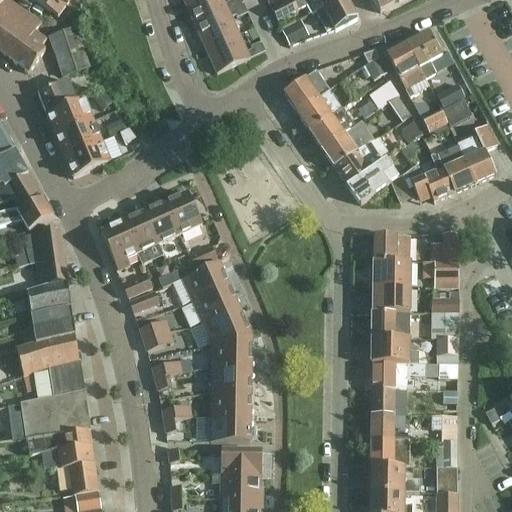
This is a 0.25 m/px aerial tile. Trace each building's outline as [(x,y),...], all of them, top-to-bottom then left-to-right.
[(15,0),(19,2),(20,2),(30,9),(34,4),(51,15),(58,20),(71,0),(15,0)] [(195,0),(184,5),(195,29),(243,8),(239,0),(233,0),(229,2),(230,4),(225,7),(222,0),(195,0)] [(311,18),(316,15),(345,1),(344,0),(296,0),(270,14),(276,25),(307,9),(311,18)] [(370,0),(380,17),(409,1),(408,0),(370,0)] [(0,8),(0,55),(7,61),(23,39),(27,42),(33,34),(34,35),(35,35),(40,27),(41,26),(7,2),(5,1),(0,8)] [(334,31),(335,34),(335,35),(357,24),(345,1),(316,15),(326,35),(334,31)] [(195,29),(206,53),(240,38),(232,20),(236,18),(238,22),(248,17),(243,8),(195,29)] [(300,24),(282,33),(288,45),(289,47),(307,38),(300,24)] [(49,42),(62,80),(88,71),(75,33),(49,42)] [(29,77),(29,76),(45,54),(42,52),(46,43),(35,35),(34,35),(33,34),(27,42),(23,39),(7,61),(9,62),(29,77)] [(441,60),(429,36),(407,48),(422,77),(434,71),(431,66),(441,60)] [(240,38),(206,53),(218,78),(231,72),(237,69),(245,66),(247,64),(266,56),(262,46),(251,51),(252,53),(248,55),(240,38)] [(407,48),(386,59),(409,102),(414,99),(430,91),(425,83),(422,77),(407,48)] [(378,63),(374,55),(363,59),(369,68),(378,63)] [(378,63),(369,68),(365,70),(374,86),(387,78),(378,63)] [(283,97),(296,117),(329,95),(316,74),(283,97)] [(67,110),(87,102),(83,93),(72,97),(67,85),(38,97),(47,118),(66,110),(67,110)] [(377,113),(398,99),(389,86),(368,100),(377,113)] [(433,99),(440,113),(461,103),(464,101),(456,86),(433,99)] [(296,117),(309,135),(341,113),(329,95),(296,117)] [(410,120),(399,100),(390,106),(403,125),(410,120)] [(47,119),(56,140),(92,125),(83,104),(47,119)] [(425,105),(414,106),(422,121),(431,117),(425,105)] [(309,135),(322,153),(354,131),(341,112),(341,113),(309,135)] [(430,136),(448,127),(440,113),(431,117),(422,121),(430,136)] [(468,123),(474,133),(488,125),(483,115),(468,123)] [(101,145),(92,125),(56,140),(65,161),(101,145)] [(420,138),(413,125),(401,132),(408,145),(420,138)] [(354,131),(322,153),(335,172),(371,147),(373,145),(361,126),(354,131)] [(0,161),(15,155),(0,127),(0,161)] [(458,150),(475,188),(495,180),(485,156),(497,151),(488,130),(475,136),(477,140),(458,148),(458,150)] [(124,147),(135,142),(129,133),(120,137),(124,147)] [(335,172),(347,190),(384,165),(379,159),(386,154),(378,142),(373,145),(371,147),(335,172)] [(65,161),(74,183),(107,168),(110,166),(101,145),(65,161)] [(443,173),(454,197),(475,188),(458,150),(437,159),(438,162),(443,173)] [(5,191),(28,178),(15,155),(0,161),(0,189),(3,188),(5,191)] [(390,188),(398,183),(389,169),(392,167),(389,162),(384,165),(347,190),(360,209),(386,191),(390,188)] [(429,197),(433,204),(434,206),(454,197),(443,173),(438,162),(432,164),(436,172),(421,178),(417,170),(398,183),(390,188),(399,208),(413,202),(405,185),(409,184),(417,202),(429,197)] [(20,216),(43,203),(28,178),(5,191),(3,188),(0,189),(0,208),(12,204),(17,213),(18,212),(20,216)] [(166,207),(180,239),(202,229),(188,197),(166,207)] [(53,221),(43,203),(20,216),(18,212),(17,213),(4,215),(0,216),(0,229),(10,227),(23,224),(29,235),(53,221)] [(166,207),(144,216),(158,248),(180,239),(166,207)] [(123,226),(137,258),(142,269),(151,264),(147,254),(158,248),(144,216),(123,226)] [(127,262),(137,258),(123,226),(100,236),(118,275),(130,269),(127,262)] [(36,267),(37,277),(66,273),(60,231),(22,241),(30,268),(36,267)] [(434,246),(434,266),(442,266),(458,266),(458,239),(442,239),(442,246),(434,246)] [(409,266),(409,241),(373,240),(373,266),(409,266)] [(189,260),(195,273),(217,263),(211,251),(189,260)] [(373,266),(373,290),(410,290),(410,266),(409,266),(373,266)] [(434,286),(458,286),(458,266),(442,266),(434,266),(434,286)] [(182,283),(192,306),(229,290),(219,267),(188,281),(182,283)] [(171,277),(175,286),(182,283),(188,281),(184,272),(171,277)] [(46,289),(67,286),(68,286),(66,273),(37,277),(39,291),(40,292),(46,289)] [(162,292),(175,286),(171,277),(158,283),(162,292)] [(146,279),(122,290),(128,303),(152,292),(146,279)] [(71,311),(67,286),(46,289),(40,292),(39,291),(27,295),(31,319),(45,315),(71,311)] [(192,306),(202,328),(239,311),(229,290),(192,306)] [(410,290),(373,290),(372,316),(410,316),(410,290)] [(155,296),(129,307),(133,318),(159,308),(155,296)] [(432,316),(458,317),(458,304),(432,304),(432,316)] [(73,324),(71,311),(45,315),(31,319),(33,332),(73,324)] [(239,311),(202,328),(212,350),(252,341),(239,311)] [(372,317),(372,342),(410,343),(410,316),(372,316),(372,317)] [(432,343),(436,343),(458,343),(458,317),(432,316),(432,343)] [(73,324),(33,332),(36,347),(75,338),(73,324)] [(139,333),(143,344),(169,335),(165,324),(139,333)] [(169,335),(143,344),(147,356),(173,347),(169,335)] [(79,366),(75,338),(36,347),(16,353),(23,380),(35,377),(49,372),(49,371),(79,366)] [(212,350),(211,374),(251,374),(252,341),(212,350)] [(372,368),(418,368),(419,368),(419,356),(410,356),(410,343),(372,342),(371,368),(372,368)] [(458,343),(436,343),(436,360),(458,360),(458,343)] [(155,384),(165,381),(182,377),(179,365),(152,372),(155,384)] [(39,404),(53,401),(83,395),(79,366),(49,371),(49,372),(35,377),(39,404)] [(372,384),(365,384),(365,394),(372,394),(372,393),(406,394),(414,394),(415,382),(425,382),(426,369),(418,369),(418,368),(372,368),(372,384)] [(439,382),(457,382),(458,368),(439,368),(439,380),(439,382)] [(251,374),(211,374),(211,398),(251,398),(251,374)] [(165,381),(155,384),(158,395),(167,393),(165,381)] [(372,419),(405,420),(406,420),(406,394),(372,393),(372,394),(372,419)] [(89,434),(83,395),(53,401),(39,404),(21,408),(26,444),(67,438),(67,437),(89,434)] [(457,406),(457,395),(443,395),(443,406),(457,406)] [(211,398),(211,422),(251,422),(251,398),(211,398)] [(162,414),(164,426),(174,424),(191,421),(189,409),(162,414)] [(499,424),(493,413),(486,417),(492,428),(499,424)] [(372,419),(371,446),(408,446),(408,437),(404,437),(405,420),(372,419)] [(441,432),(441,446),(457,446),(457,420),(431,420),(431,432),(441,432)] [(211,422),(210,446),(250,447),(251,422),(211,422)] [(174,424),(164,426),(166,438),(176,436),(174,424)] [(91,449),(89,434),(67,437),(67,438),(26,444),(29,459),(57,455),(91,449)] [(371,446),(371,472),(403,472),(405,472),(414,472),(414,467),(410,467),(411,446),(408,446),(371,446)] [(437,472),(457,472),(457,446),(441,446),(436,446),(437,472)] [(60,473),(69,471),(94,467),(91,449),(57,455),(60,473)] [(178,454),(168,455),(169,467),(179,466),(178,454)] [(262,455),(221,454),(221,479),(261,480),(261,481),(262,481),(262,455)] [(99,496),(94,467),(69,471),(73,500),(75,500),(99,496)] [(371,472),(371,497),(405,497),(405,498),(420,498),(420,485),(405,485),(405,472),(403,472),(371,472)] [(437,497),(457,497),(457,488),(457,472),(437,472),(437,497)] [(260,504),(261,481),(261,480),(221,479),(220,503),(260,504)] [(181,491),(171,491),(172,503),(182,503),(181,491)] [(100,511),(99,496),(75,500),(76,511),(100,511)] [(405,497),(371,497),(370,511),(412,511),(413,511),(404,511),(405,498),(405,497)] [(456,511),(457,497),(437,497),(437,511),(456,511)] [(181,511),(182,503),(172,503),(171,511),(181,511)] [(260,511),(260,504),(220,503),(220,511),(260,511)]
